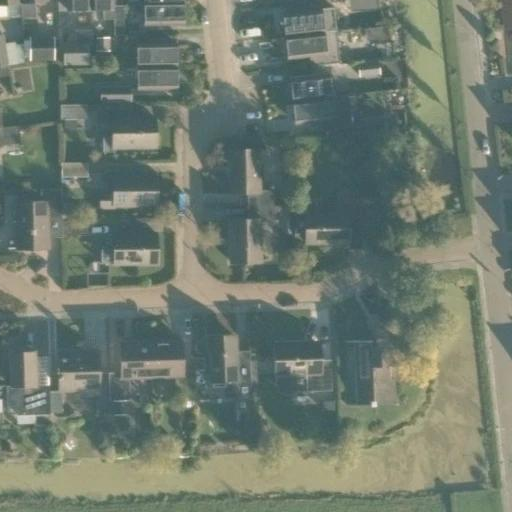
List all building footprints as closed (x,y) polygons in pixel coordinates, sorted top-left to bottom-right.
[(35,16),(33,2),(47,1),(46,0),(19,0),(20,3),(21,17),(35,16)] [(88,0),(65,0),(66,12),(89,11),(88,0)] [(112,0),(88,0),(89,11),(102,11),(102,20),(113,20),(122,20),(122,5),(112,6),(112,0)] [(376,0),(364,0),(365,10),(377,8),(376,0)] [(182,25),(181,2),(143,3),(143,26),(182,25)] [(319,9),(281,13),(284,36),(322,32),(335,30),(332,7),(319,9)] [(140,23),(124,24),(124,34),(140,34),(140,23)] [(381,39),(388,39),(386,27),(376,28),(377,34),(381,39)] [(88,45),(90,45),(90,31),(74,31),(74,45),(88,45)] [(322,32),(284,36),(286,59),(325,55),(322,32)] [(95,52),(108,52),(108,38),(95,38),(95,52)] [(54,61),(53,41),(29,41),(29,61),(54,61)] [(136,44),(136,67),(175,67),(174,44),(136,44)] [(88,66),(88,45),(74,45),(63,45),(63,66),(88,66)] [(358,63),(359,77),(379,76),(378,61),(358,63)] [(175,67),(136,67),(137,90),(175,90),(175,67)] [(327,74),(288,78),(291,101),(329,97),(327,74)] [(99,87),(100,103),(130,103),(130,87),(99,87)] [(329,97),(291,101),(293,124),(319,121),(320,130),(349,127),(346,95),(329,97)] [(59,105),(60,120),(85,119),(85,104),(59,105)] [(358,120),(360,136),(386,133),(384,117),(358,120)] [(111,119),(112,137),(102,138),(103,153),(115,153),(115,149),(154,148),(153,118),(111,119)] [(246,192),(246,205),(273,205),(272,190),(259,191),(259,150),(227,151),(228,192),(246,192)] [(57,161),(41,161),(31,162),(31,186),(57,185),(57,161)] [(60,164),(61,177),(86,177),(86,164),(60,164)] [(108,206),(155,206),(154,176),(112,177),(112,194),(99,194),(99,211),(109,211),(108,206)] [(48,216),(61,216),(60,189),(40,190),(40,203),(15,204),(15,249),(48,248),(48,216)] [(346,213),(304,214),(302,214),(302,212),(294,212),(295,234),(304,234),(305,244),(349,243),(348,226),(361,225),(360,200),(346,201),(346,213)] [(379,231),(401,231),(401,201),(379,201),(379,231)] [(273,205),(246,205),(246,220),(228,220),(229,263),(261,262),(260,221),(273,221),(273,205)] [(280,208),(280,222),(292,222),(292,208),(280,208)] [(61,223),(62,235),(87,235),(86,222),(61,223)] [(113,235),(113,249),(100,249),(101,265),(155,264),(155,234),(113,235)] [(352,341),(354,406),(373,405),(373,402),(391,401),(390,365),(392,365),(391,321),(372,322),(373,340),(352,341)] [(223,378),(224,396),(248,396),(247,364),(236,364),(236,338),(209,339),(210,379),(223,378)] [(179,339),(151,340),(152,378),(173,377),(173,398),(193,397),(192,370),(180,370),(179,339)] [(107,373),(108,401),(128,400),(127,379),(152,378),(151,340),(119,342),(120,372),(107,373)] [(293,390),(304,389),(304,391),(329,391),(328,360),(314,360),(314,343),(275,344),(276,373),(278,373),(278,375),(275,378),(275,384),(278,390),(281,392),(285,394),(289,393),(293,390)] [(76,391),(76,396),(98,395),(96,351),(56,352),(57,391),(76,391)] [(9,386),(5,386),(6,415),(17,415),(48,414),(47,384),(34,385),(33,352),(8,353),(9,386)] [(50,392),(51,413),(60,413),(59,392),(50,392)] [(112,416),(126,415),(125,401),(112,402),(112,416)] [(47,414),(33,415),(33,425),(47,425),(47,414)] [(268,443),(266,418),(252,419),(254,444),(268,443)]
